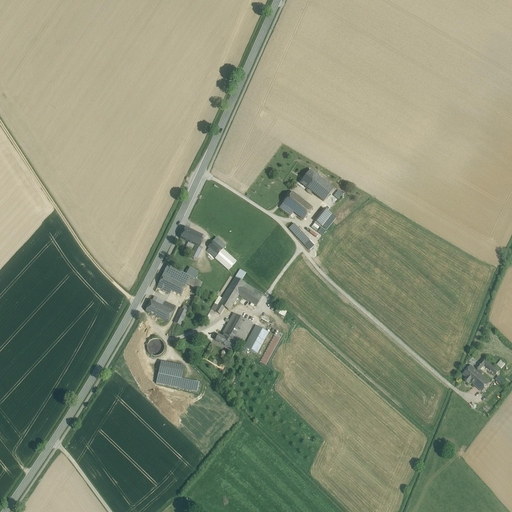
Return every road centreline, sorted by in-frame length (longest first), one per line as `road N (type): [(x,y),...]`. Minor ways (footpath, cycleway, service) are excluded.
road 1 (secondary): [(53,441),(135,303),(277,0)]
road 2 (track): [(278,220),(328,280),(454,388)]
road 3 (track): [(140,308),(88,254),(0,123)]
